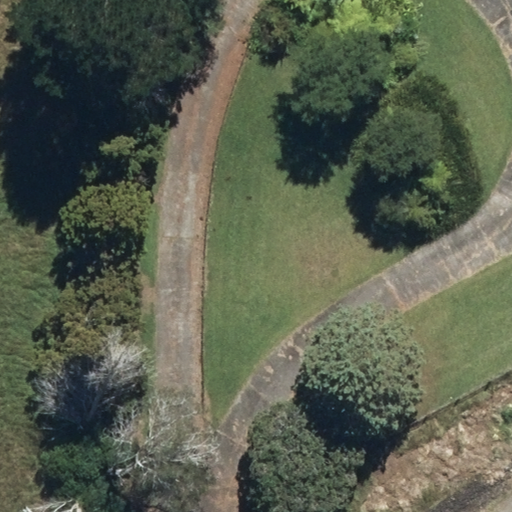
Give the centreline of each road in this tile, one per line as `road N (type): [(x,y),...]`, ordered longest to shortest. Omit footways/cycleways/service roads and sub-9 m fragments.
road 1 (track): [(167,511),(181,131),(240,0)]
road 2 (track): [(511,211),(300,352),(262,394),(204,511)]
